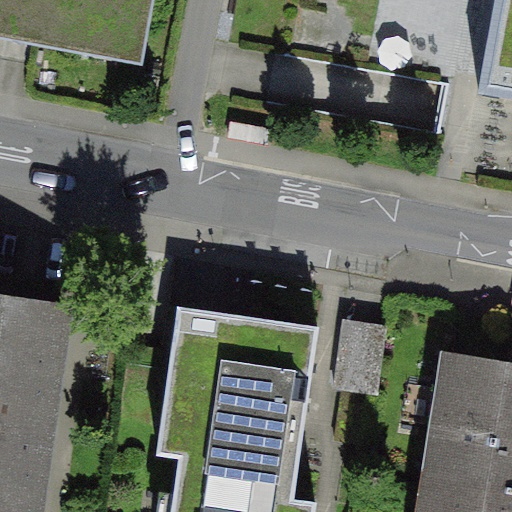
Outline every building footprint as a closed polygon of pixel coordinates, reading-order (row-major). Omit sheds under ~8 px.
[(38,26),(42,0),(0,0),(0,33),(10,35),(13,21),(38,26)] [(42,0),(38,26),(35,42),(97,53),(101,37),(136,44),(133,59),(139,60),(150,0),(42,0)] [(492,86),(504,0),(463,0),(461,13),(423,7),(417,45),(386,40),(382,69),(492,86)] [(511,50),(503,98),(511,99),(511,50)] [(68,309),(0,298),(0,449),(48,456),(50,435),(57,435),(61,406),(55,405),(68,309)] [(183,460),(299,477),(322,331),(211,313),(183,309),(160,456),(183,460)] [(389,337),(342,331),(335,389),(382,395),(389,337)] [(511,363),(447,354),(428,474),(511,487),(511,363)] [(48,456),(0,449),(0,511),(46,511),(49,495),(42,494),(48,456)] [(175,511),(317,511),(319,504),(296,501),(299,477),(183,460),(175,511)] [(511,511),(511,487),(428,474),(422,511),(511,511)]
